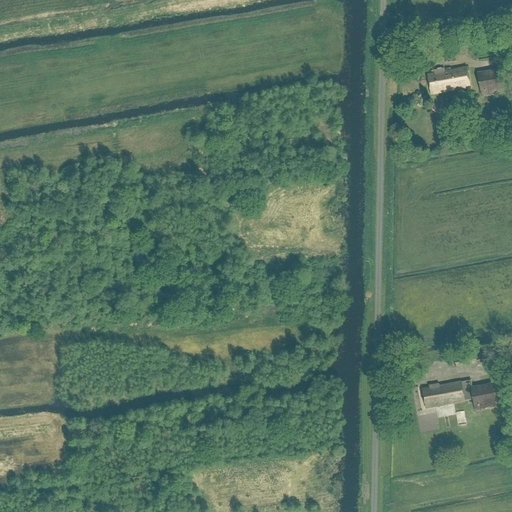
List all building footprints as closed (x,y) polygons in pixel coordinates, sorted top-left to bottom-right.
[(481,98),(511,92),(508,73),(500,75),(499,68),(477,73),(481,98)] [(432,94),(469,87),(466,69),(445,72),(444,70),(434,72),(435,74),(428,75),(432,94)] [(454,357),(456,369),(466,367),(466,370),(477,368),(477,367),(497,364),(495,351),(475,354),(474,350),(463,351),(464,356),(454,357)] [(503,406),(500,388),(494,389),(493,383),(472,387),(471,381),(461,382),(439,386),(438,384),(429,386),(430,388),(423,389),(426,408),(465,401),(465,400),(473,399),(475,411),(503,406)] [(460,413),(454,414),(457,424),(463,423),(460,413)]
